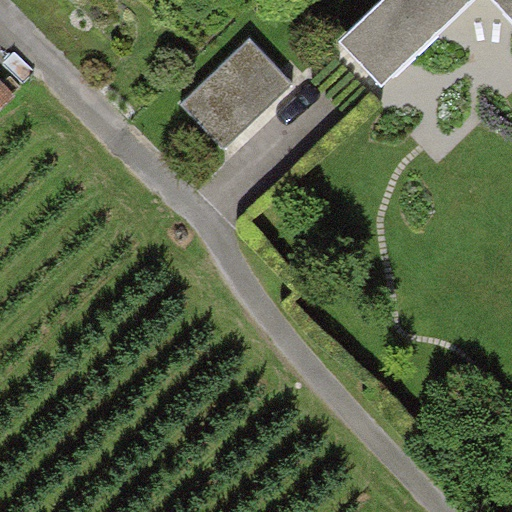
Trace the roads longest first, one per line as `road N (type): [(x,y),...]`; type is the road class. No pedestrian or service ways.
road 1 (track): [(202,221),(300,356),(444,511)]
road 2 (residential): [(0,18),(202,221)]
